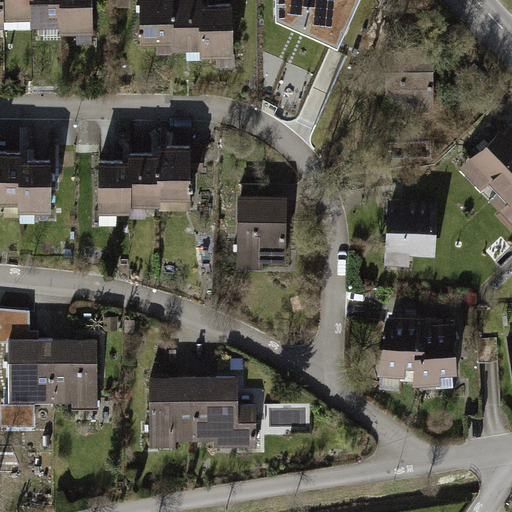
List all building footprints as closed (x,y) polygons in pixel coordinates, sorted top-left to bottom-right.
[(14,14),(13,0),(0,0),(0,21),(14,22),(14,14)] [(42,13),(41,0),(13,0),(14,14),(42,13)] [(74,20),(73,0),(41,0),(42,13),(42,21),(74,20)] [(105,24),(104,0),(73,0),(74,20),(74,28),(86,28),(86,41),(102,41),(102,24),(105,24)] [(152,0),(153,38),(184,38),(183,0),(152,0)] [(183,0),(184,38),(184,45),(212,45),(211,0),(183,0)] [(243,0),(211,0),(212,45),(212,53),(244,53),(243,0)] [(337,44),(355,0),(278,0),(278,19),(337,44)] [(444,94),(444,45),(393,45),(393,94),(444,94)] [(511,188),(511,186),(511,121),(468,164),(492,189),(503,179),(511,188)] [(170,138),(170,146),(170,191),(202,191),(202,138),(170,138)] [(32,145),(3,144),(3,189),(3,197),(32,197),(32,151),(32,145)] [(140,146),(140,156),(139,199),(170,199),(170,191),(170,146),(140,146)] [(63,151),(32,151),(32,197),(32,206),(62,207),(63,151)] [(140,156),(110,156),(109,207),(139,207),(139,199),(140,156)] [(295,256),(294,192),(242,193),(244,257),(295,256)] [(443,251),(446,200),(395,197),(392,267),(417,269),(418,249),(443,251)] [(427,377),(434,315),(434,306),(397,308),(389,373),(427,377)] [(434,315),(427,377),(469,375),(464,312),(434,315)] [(60,335),(63,407),(106,405),(103,334),(60,335)] [(63,407),(60,335),(17,337),(20,408),(63,407)] [(198,371),(199,436),(222,435),(222,447),(266,446),(265,400),(244,400),(244,370),(198,371)] [(199,436),(198,371),(156,372),(158,448),(184,448),(184,436),(199,436)]
